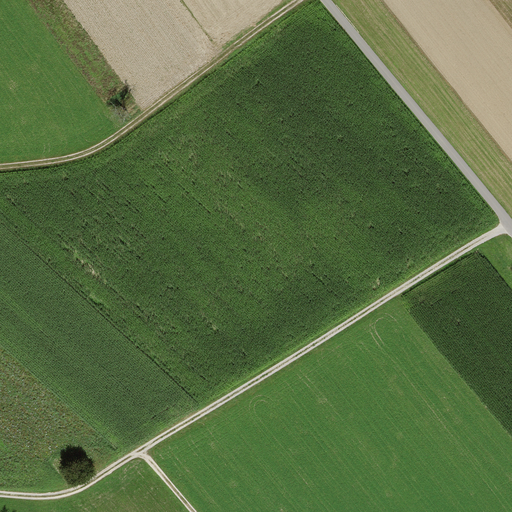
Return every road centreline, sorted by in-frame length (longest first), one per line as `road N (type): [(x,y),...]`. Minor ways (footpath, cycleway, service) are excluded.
road 1 (track): [(508,226),(82,488),(37,498),(0,495)]
road 2 (track): [(297,0),(89,154),(0,167)]
